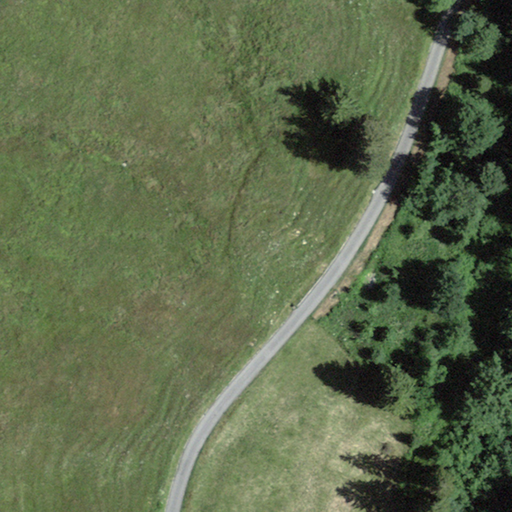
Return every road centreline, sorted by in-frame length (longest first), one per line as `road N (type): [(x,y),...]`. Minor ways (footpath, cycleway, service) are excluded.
road 1 (unclassified): [(172,511),(200,435),(332,274),(382,194),(455,0)]
road 2 (track): [(511,217),(507,271),(483,343),(423,452),(415,511)]
road 3 (track): [(508,0),(501,63),(511,124)]
